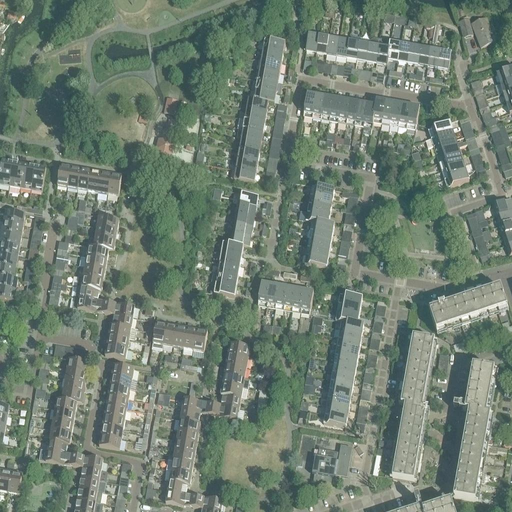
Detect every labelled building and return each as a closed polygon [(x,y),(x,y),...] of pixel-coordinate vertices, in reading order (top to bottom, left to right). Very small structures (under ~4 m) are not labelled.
[(326,10),(324,19),(332,21),(334,12),(326,10)] [(497,38),(493,39),(486,21),(472,26),(481,50),(490,47),(492,51),(501,47),(497,38)] [(463,40),(473,37),(469,22),(459,25),(463,40)] [(427,26),(426,31),(429,32),(428,40),(433,41),(435,31),(436,27),(427,26)] [(305,53),(316,55),(320,36),(309,34),(305,53)] [(316,55),(327,57),(330,38),(320,36),(316,55)] [(327,57),(337,58),(340,39),(330,38),(327,57)] [(337,58),(346,60),(350,41),(340,39),(337,58)] [(346,60),(357,62),(360,43),(350,41),(346,60)] [(265,42),(263,53),(283,56),(285,46),(265,42)] [(390,42),(389,48),(390,48),(388,62),(398,64),(401,44),(390,42)] [(357,62),(367,64),(370,45),(360,43),(357,62)] [(398,64),(408,65),(411,46),(401,44),(398,64)] [(367,64),(377,65),(380,46),(370,45),(367,64)] [(387,67),(388,62),(390,48),(389,48),(380,46),(377,65),(387,67)] [(408,65),(418,67),(421,48),(411,46),(408,65)] [(418,67),(428,69),(431,50),(421,48),(418,67)] [(428,69),(438,71),(442,51),(431,50),(428,69)] [(452,53),(442,51),(438,71),(448,73),(452,53)] [(263,53),(261,63),(281,66),(283,56),(263,53)] [(261,63),(259,73),(280,77),(281,66),(261,63)] [(511,71),(497,77),(500,87),(511,82),(511,71)] [(259,73),(258,83),(278,87),(280,77),(259,73)] [(498,98),(504,96),(511,93),(511,82),(500,87),(495,88),(498,98)] [(258,83),(256,93),(276,97),(278,87),(258,83)] [(274,107),(276,97),(256,93),(254,102),(254,103),(269,105),(269,106),(274,107)] [(304,119),(313,121),(317,98),(308,96),(304,119)] [(313,121),(322,122),(326,100),(317,98),(313,121)] [(164,115),(175,117),(178,102),(167,100),(164,115)] [(322,122),(330,124),(334,101),(326,100),(322,122)] [(249,101),(247,112),(267,116),(269,106),(269,105),(254,103),(254,102),(249,101)] [(330,124),(339,125),(343,103),(334,101),(330,124)] [(339,125),(347,127),(351,104),(343,103),(339,125)] [(377,103),(376,109),(374,125),(382,127),(386,104),(377,103)] [(347,127),(355,128),(360,106),(351,104),(347,127)] [(382,127),(390,128),(394,106),(386,104),(382,127)] [(355,128),(364,130),(368,107),(360,106),(355,128)] [(390,128),(399,130),(403,107),(394,106),(390,128)] [(373,131),(374,125),(376,109),(368,107),(364,130),(373,131)] [(399,130),(407,131),(411,109),(403,107),(399,130)] [(420,110),(411,109),(407,131),(416,133),(420,110)] [(247,112),(245,122),(265,126),(267,116),(247,112)] [(140,115),(138,123),(146,126),(149,118),(140,115)] [(238,131),(238,132),(263,136),(265,126),(245,122),(239,121),(237,131),(238,131)] [(429,133),(431,142),(453,135),(451,126),(429,133)] [(241,142),(262,146),(263,136),(238,132),(237,141),(241,142)] [(429,152),(434,150),(456,143),(453,135),(431,142),(426,143),(429,152)] [(352,139),(328,136),(327,144),(351,147),(352,139)] [(171,154),(173,147),(167,141),(160,143),(157,151),(163,156),(171,154)] [(241,142),(240,152),(260,156),(262,146),(241,142)] [(434,150),(437,158),(459,151),(456,143),(434,150)] [(437,158),(439,166),(461,159),(459,151),(437,158)] [(240,152),(238,162),(258,166),(260,156),(240,152)] [(419,155),(411,157),(414,165),(421,163),(419,155)] [(439,166),(442,174),(464,167),(461,159),(439,166)] [(238,162),(236,172),(256,176),(258,166),(238,162)] [(420,163),(414,165),(417,173),(423,171),(420,163)] [(0,177),(0,187),(9,189),(13,166),(2,164),(0,177)] [(19,196),(20,191),(24,168),(13,166),(9,189),(8,195),(19,196)] [(442,174),(445,183),(467,175),(464,167),(442,174)] [(20,191),(31,193),(35,170),(24,168),(20,191)] [(57,189),(68,191),(71,170),(61,168),(57,189)] [(46,172),(35,170),(31,193),(42,195),(46,172)] [(68,191),(78,193),(81,172),(71,170),(68,191)] [(181,171),(180,180),(188,182),(190,173),(181,171)] [(78,193),(88,194),(91,174),(81,172),(78,193)] [(254,186),(256,176),(236,172),(234,183),(254,186)] [(88,194),(98,196),(102,175),(91,174),(88,194)] [(98,196),(108,198),(111,177),(102,175),(98,196)] [(469,184),(467,175),(445,183),(447,191),(469,184)] [(122,179),(111,177),(108,198),(118,200),(122,179)] [(312,189),(310,198),(333,202),(334,193),(312,189)] [(215,191),(213,202),(220,203),(222,193),(215,191)] [(239,196),(238,207),(256,210),(258,199),(239,196)] [(310,198),(308,206),(331,210),(333,202),(310,198)] [(493,209),(497,219),(511,213),(511,204),(511,203),(493,209)] [(308,206),(307,215),(330,219),(331,210),(308,206)] [(238,207),(236,217),(255,220),(256,210),(238,207)] [(34,211),(33,216),(42,217),(44,211),(34,209),(34,211)] [(511,213),(497,219),(500,229),(511,224),(511,213)] [(5,215),(3,225),(23,228),(25,218),(5,215)] [(305,224),(312,225),(328,228),(328,227),(330,219),(307,215),(305,224)] [(236,217),(234,227),(253,230),(255,220),(236,217)] [(99,219),(97,230),(117,233),(119,223),(99,219)] [(0,235),(1,236),(21,239),(23,228),(3,225),(0,224),(0,235)] [(511,224),(500,229),(503,239),(511,235),(511,224)] [(312,225),(310,233),(333,237),(334,228),(328,227),(328,228),(312,225)] [(234,227),(232,237),(251,240),(253,230),(234,227)] [(97,230),(95,240),(116,243),(117,233),(97,230)] [(309,240),(309,241),(331,245),(333,237),(310,233),(308,232),(307,240),(309,240)] [(489,232),(482,235),(483,237),(485,244),(492,242),(489,232)] [(511,235),(503,239),(506,248),(511,246),(511,235)] [(1,236),(0,242),(0,246),(19,250),(21,239),(1,236)] [(249,251),(251,240),(232,237),(230,247),(244,249),(244,250),(249,251)] [(114,254),(116,243),(95,240),(93,250),(109,253),(114,254)] [(309,241),(307,250),(330,254),(331,245),(309,241)] [(58,251),(57,257),(61,258),(62,252),(67,253),(69,246),(60,244),(58,252),(58,251)] [(223,245),(221,256),(242,259),(244,250),(244,249),(230,247),(223,245)] [(0,257),(17,260),(19,250),(0,246),(0,257)] [(89,249),(87,259),(107,263),(109,253),(93,250),(89,249)] [(307,250),(306,258),(328,262),(330,254),(307,250)] [(69,256),(67,256),(66,259),(61,258),(57,257),(55,264),(67,266),(69,256)] [(221,256),(220,266),(240,270),(242,259),(221,256)] [(0,257),(0,268),(16,271),(17,260),(0,257)] [(327,271),(328,262),(306,258),(304,267),(327,271)] [(87,259),(85,269),(105,273),(107,263),(87,259)] [(220,266),(218,276),(238,280),(240,270),(220,266)] [(0,279),(14,282),(14,281),(16,271),(0,268),(0,279)] [(85,269),(83,280),(104,283),(105,273),(85,269)] [(214,275),(212,285),(237,290),(238,280),(218,276),(214,275)] [(0,290),(16,293),(18,282),(14,281),(14,282),(0,279),(0,290)] [(78,279),(76,289),(99,293),(102,294),(104,283),(83,280),(78,279)] [(235,300),(237,290),(212,285),(210,296),(235,300)] [(258,309),(267,310),(271,288),(262,286),(258,309)] [(267,310),(275,312),(279,289),(271,288),(267,310)] [(97,304),(98,303),(99,293),(76,289),(74,300),(97,304)] [(275,312),(284,313),(288,291),(279,289),(275,312)] [(0,301),(14,304),(16,293),(0,290),(0,301)] [(284,313),(292,315),(296,292),(288,291),(284,313)] [(292,315),(301,316),(305,294),(296,292),(292,315)] [(430,315),(434,328),(437,335),(507,311),(501,292),(430,315)] [(36,296),(26,294),(24,306),(34,307),(36,296)] [(314,295),(305,294),(301,316),(310,318),(314,295)] [(340,297),(338,307),(361,311),(363,302),(340,297)] [(95,315),(96,311),(97,304),(74,300),(72,311),(95,315)] [(98,303),(97,304),(96,311),(101,312),(101,315),(105,316),(114,317),(116,306),(107,305),(98,303)] [(135,310),(116,306),(114,317),(133,321),(135,310)] [(338,307),(337,315),(360,319),(361,311),(338,307)] [(335,323),(341,324),(358,327),(358,326),(360,319),(337,315),(335,323)] [(133,321),(114,317),(112,328),(131,332),(133,321)] [(341,324),(340,332),(362,336),(364,327),(358,326),(358,327),(341,324)] [(162,354),(163,347),(167,327),(157,325),(152,352),(162,354)] [(177,329),(167,327),(163,347),(173,349),(177,329)] [(264,327),(262,335),(271,337),(273,329),(264,327)] [(129,342),(131,332),(112,328),(110,328),(108,338),(129,342)] [(173,349),(183,351),(187,330),(177,329),(173,349)] [(183,351),(193,353),(197,332),(187,330),(183,351)] [(207,334),(197,332),(193,353),(204,355),(207,334)] [(340,332),(338,341),(361,345),(362,336),(340,332)] [(108,338),(107,348),(127,352),(129,342),(108,338)] [(427,382),(434,343),(411,339),(404,378),(403,378),(398,406),(405,408),(405,413),(401,412),(399,422),(403,423),(393,480),(413,484),(424,426),(427,427),(429,411),(425,411),(430,382),(427,382)] [(338,341),(337,349),(359,353),(361,345),(338,341)] [(229,347),(227,357),(248,361),(250,350),(229,347)] [(53,360),(62,361),(64,350),(55,348),(53,360)] [(125,362),(127,352),(107,348),(105,359),(125,362)] [(337,349),(335,358),(358,362),(359,353),(337,349)] [(76,352),(70,351),(68,362),(74,363),(76,352)] [(88,354),(82,353),(80,364),(86,365),(88,354)] [(227,357),(226,367),(246,371),(248,361),(227,357)] [(335,358),(334,366),(356,370),(358,362),(335,358)] [(80,364),(74,363),(68,362),(66,373),(87,377),(89,366),(86,365),(80,364)] [(334,366),(332,375),(355,378),(356,370),(334,366)] [(226,367),(224,377),(244,381),(246,371),(226,367)] [(113,368),(111,379),(132,382),(134,372),(113,368)] [(471,369),(465,398),(455,396),(456,406),(454,406),(453,411),(457,412),(456,416),(466,418),(463,434),(466,434),(454,501),(475,505),(487,437),(491,438),(494,419),(486,417),(487,412),(491,413),(498,374),(471,369)] [(66,373),(64,383),(85,387),(87,377),(66,373)] [(332,375),(331,383),(353,387),(355,378),(332,375)] [(224,377),(222,387),(243,391),(244,381),(224,377)] [(111,379),(110,389),(131,392),(132,382),(111,379)] [(64,383),(63,393),(83,397),(85,387),(64,383)] [(331,383),(329,391),(352,395),(353,387),(331,383)] [(248,392),(243,391),(222,387),(220,398),(222,398),(241,402),(246,402),(248,392)] [(110,389),(108,399),(129,403),(131,392),(110,389)] [(329,391),(328,400),(350,404),(352,395),(329,391)] [(81,407),(83,397),(63,393),(61,403),(61,404),(77,406),(77,407),(81,407)] [(222,398),(221,408),(221,409),(239,412),(241,402),(222,398)] [(108,399),(106,409),(127,413),(129,403),(108,399)] [(328,400),(326,408),(349,412),(350,404),(328,400)] [(184,401),(182,412),(200,416),(201,412),(202,405),(184,401)] [(56,402),(54,413),(75,417),(77,407),(77,406),(61,404),(61,403),(56,402)] [(202,404),(202,405),(201,412),(206,413),(206,418),(219,420),(221,409),(221,408),(202,404)] [(0,417),(7,419),(9,408),(0,406),(0,417)] [(326,408),(325,417),(347,421),(349,412),(326,408)] [(106,409),(104,419),(125,423),(127,413),(106,409)] [(237,423),(239,412),(221,409),(219,420),(237,423)] [(182,412),(180,424),(198,427),(198,426),(200,416),(182,412)] [(54,413),(52,423),(73,427),(75,417),(54,413)] [(345,430),(347,421),(325,417),(323,426),(345,430)] [(104,419),(103,429),(123,433),(125,423),(104,419)] [(52,423),(50,434),(71,437),(73,427),(52,423)] [(200,427),(198,426),(198,427),(180,424),(178,434),(199,437),(200,427)] [(103,429),(101,439),(122,443),(123,433),(103,429)] [(70,448),(71,437),(50,434),(49,444),(67,447),(70,448)] [(178,434),(176,444),(197,447),(199,437),(178,434)] [(120,453),(122,443),(101,439),(99,449),(120,453)] [(511,441),(505,441),(503,450),(511,451),(511,447),(511,441)] [(65,458),(65,456),(67,447),(49,444),(47,455),(65,458)] [(176,444),(175,454),(195,457),(197,447),(176,444)] [(313,485),(318,486),(330,488),(331,481),(339,483),(340,478),(347,480),(352,450),(340,448),(339,455),(319,451),(313,485)] [(175,454),(173,464),(193,467),(195,457),(175,454)] [(64,464),(65,458),(47,455),(45,465),(63,469),(64,464)] [(82,472),(82,470),(84,459),(79,459),(65,456),(65,458),(64,464),(70,465),(69,470),(82,472)] [(103,463),(84,459),(82,470),(101,474),(103,463)] [(173,464),(171,474),(191,477),(193,467),(173,464)] [(82,470),(82,472),(81,481),(99,484),(101,474),(82,470)] [(0,485),(0,494),(9,496),(12,476),(2,474),(0,485)] [(190,488),(191,477),(171,474),(169,484),(187,487),(188,488),(190,488)] [(23,477),(12,476),(9,496),(19,498),(23,477)] [(81,481),(79,492),(97,495),(97,494),(99,484),(81,481)] [(186,498),(186,497),(188,488),(187,487),(169,484),(167,495),(186,498)] [(102,495),(97,494),(97,495),(79,492),(77,503),(95,506),(95,505),(100,506),(102,495)] [(184,509),(185,505),(186,498),(167,495),(165,506),(184,509)] [(198,511),(202,511),(203,511),(205,501),(192,498),(186,497),(186,498),(185,505),(188,506),(190,506),(189,510),(198,511)] [(219,503),(205,501),(203,511),(221,511),(223,503),(226,504),(227,500),(220,499),(219,503)] [(453,511),(450,502),(422,511),(418,500),(414,502),(416,509),(406,511),(453,511)] [(77,503),(75,511),(93,511),(95,506),(77,503)]
